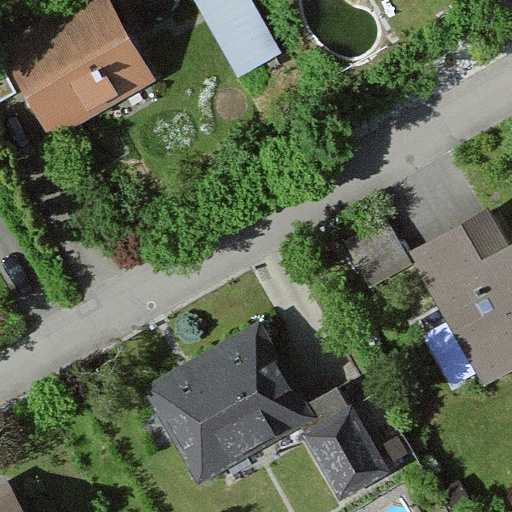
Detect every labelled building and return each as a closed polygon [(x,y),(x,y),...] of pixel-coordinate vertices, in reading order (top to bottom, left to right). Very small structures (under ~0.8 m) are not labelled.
[(145,89),(96,0),(80,0),(0,43),(0,71),(40,145),(145,89)] [(271,62),(238,0),(195,0),(184,6),(225,85),(271,62)] [(511,239),(495,249),(478,217),(404,255),(472,384),(511,363),(511,239)] [(399,271),(375,224),(335,244),(358,291),(399,271)] [(301,425),(249,328),(134,388),(186,486),(301,425)] [(373,478),(340,419),(295,444),(328,503),(373,478)] [(0,511),(9,511),(4,502),(0,504),(0,511)]
